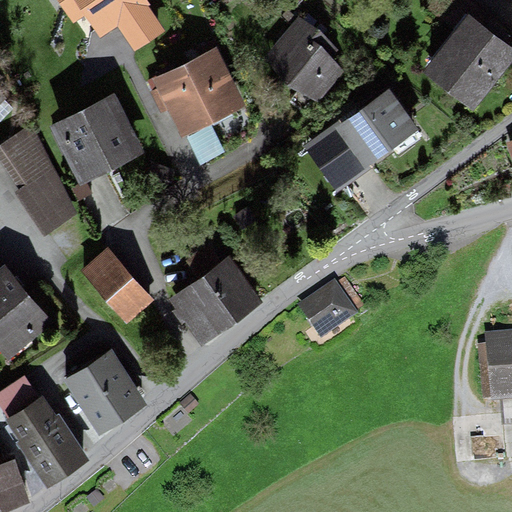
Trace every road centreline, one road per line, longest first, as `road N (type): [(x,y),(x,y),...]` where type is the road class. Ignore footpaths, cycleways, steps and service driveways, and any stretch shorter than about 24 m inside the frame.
road 1 (residential): [(0,222),(114,338),(159,398)]
road 2 (residential): [(335,260),(511,119)]
road 3 (residential): [(159,398),(335,260)]
road 4 (residential): [(511,204),(335,260)]
road 5 (residential): [(28,511),(159,398)]
